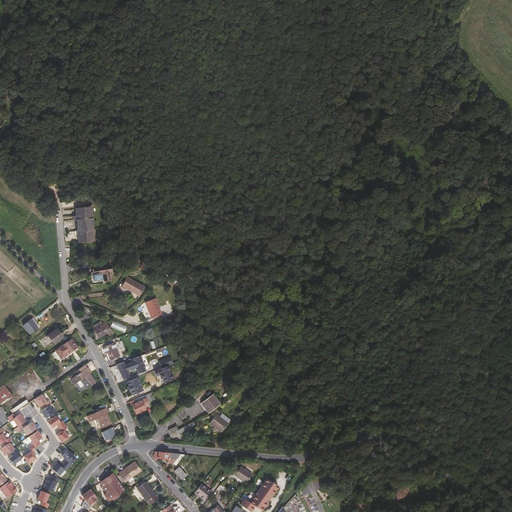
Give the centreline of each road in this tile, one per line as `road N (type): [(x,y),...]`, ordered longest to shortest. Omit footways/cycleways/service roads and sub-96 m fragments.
road 1 (secondary): [(135,447),(300,459),(400,439),(448,469),(479,511)]
road 2 (track): [(348,162),(420,95),(472,0)]
road 3 (residential): [(135,447),(66,293)]
road 4 (residential): [(66,293),(52,126)]
road 5 (track): [(52,126),(23,0)]
